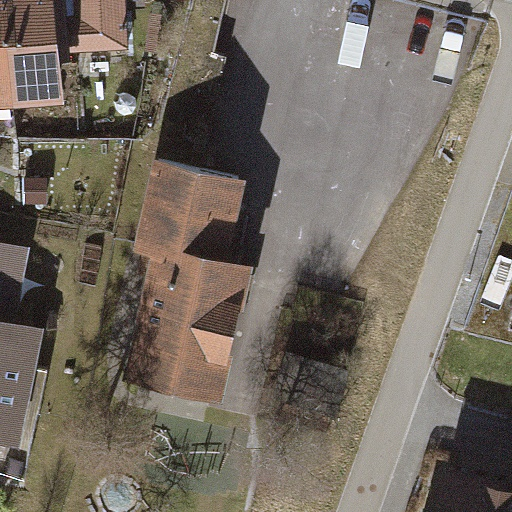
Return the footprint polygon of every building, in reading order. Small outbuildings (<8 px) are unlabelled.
[(0,0),(0,107),(91,103),(89,52),(131,50),(128,0),(0,0)] [(226,0),(185,0),(163,118),(183,140),(208,146),(227,57),(214,54),(226,0)] [(133,241),(161,247),(132,379),(230,400),(258,271),(228,265),(248,172),(152,152),(133,241)] [(0,237),(0,307),(23,312),(37,245),(0,237)] [(56,329),(0,319),(0,436),(36,443),(56,329)] [(355,376),(292,355),(280,390),(344,411),(355,376)] [(511,511),(511,472),(450,454),(432,511),(511,511)]
